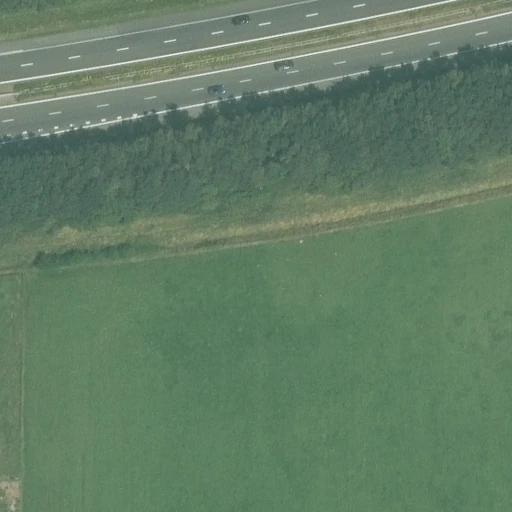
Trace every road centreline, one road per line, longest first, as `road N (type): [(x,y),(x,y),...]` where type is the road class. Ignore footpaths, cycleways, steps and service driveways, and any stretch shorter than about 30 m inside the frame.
road 1 (motorway): [(0,124),(511,28)]
road 2 (motorway): [(398,0),(0,69)]
